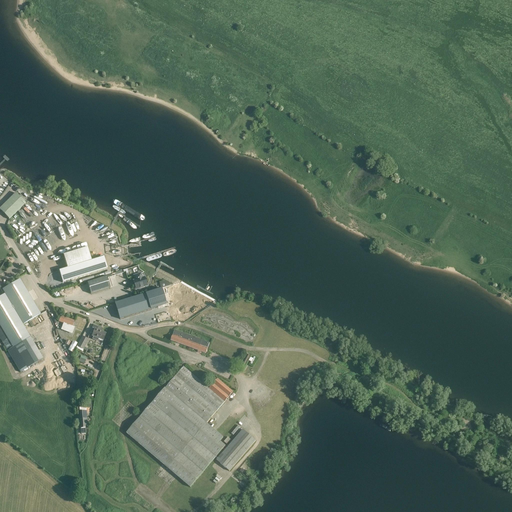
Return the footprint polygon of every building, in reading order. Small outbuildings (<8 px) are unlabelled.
[(15,193),(0,207),(0,209),(9,219),(26,203),(15,193)] [(87,248),(75,252),(79,265),(91,261),(87,248)] [(75,252),(63,255),(67,268),(79,265),(75,252)] [(67,268),(59,271),(62,282),(107,269),(104,257),(91,261),(79,265),(67,268)] [(2,290),(0,285),(0,276),(3,274),(2,273),(0,271),(0,289),(3,295),(0,296),(0,326),(7,338),(2,342),(20,373),(38,362),(25,340),(30,337),(23,324),(35,317),(36,319),(41,316),(40,314),(20,279),(2,290)] [(142,278),(141,273),(133,275),(135,280),(133,280),(136,289),(147,285),(145,277),(142,278)] [(90,294),(110,288),(107,277),(87,283),(90,294)] [(161,289),(145,294),(115,304),(120,319),(166,304),(161,289)] [(59,322),(63,323),(61,330),(72,334),(75,327),(72,326),(74,321),(71,319),(69,319),(61,316),(59,322)] [(101,331),(102,328),(98,326),(97,330),(94,329),(92,336),(93,336),(92,339),(97,341),(98,338),(103,340),(106,333),(101,331)] [(206,353),(208,348),(210,343),(175,330),(173,336),(171,341),(206,353)] [(82,336),(77,346),(87,352),(88,349),(84,347),(89,340),(82,336)] [(72,353),(77,344),(73,341),(68,351),(72,353)] [(253,359),(251,358),(252,356),(249,355),(243,365),(245,367),(249,360),(251,362),(250,364),(253,365),(257,358),(254,357),(253,359)] [(49,381),(66,372),(63,366),(46,376),(49,381)] [(226,446),(220,441),(223,437),(207,423),(225,402),(233,392),(218,378),(209,388),(184,366),(165,388),(126,433),(190,487),(226,446)] [(238,426),(231,434),(233,435),(240,427),(238,426)] [(256,441),(243,429),(216,460),(229,471),(256,441)]
